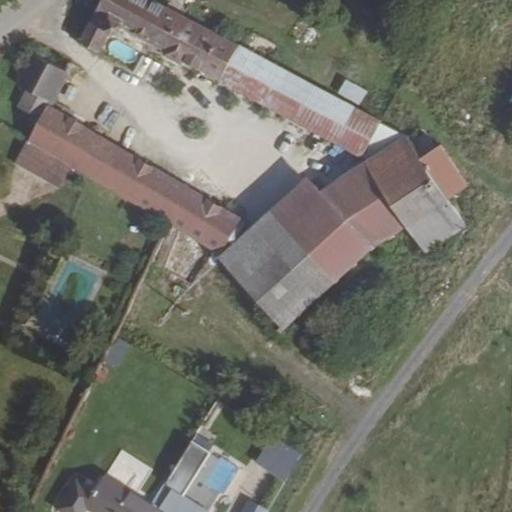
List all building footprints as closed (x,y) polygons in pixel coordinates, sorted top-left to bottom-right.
[(389,122),(157,0),(93,0),(72,40),(89,51),(109,19),(365,153),(371,142),(379,146),(372,159),(401,142),(400,139),(389,122)] [(45,94),(62,66),(27,45),(10,74),(21,81),(45,94)] [(345,80),(340,90),(361,100),(366,90),(345,80)] [(202,191),(41,101),(45,94),(21,81),(8,104),(32,118),(22,136),(169,216),(183,225),(202,191)] [(445,169),(419,127),(400,139),(401,142),(426,181),(445,169)] [(268,308),(402,223),(438,200),(426,181),(401,142),(372,159),(223,249),(233,255),(268,308)] [(219,246),(239,211),(202,191),(183,225),(219,246)] [(456,228),(438,200),(402,223),(420,251),(456,228)] [(285,479),(302,453),(273,432),(256,457),(285,479)] [(106,511),(138,511),(150,496),(107,467),(95,484),(77,471),(59,499),(77,511),(78,511),(88,499),(106,511)] [(201,511),(207,504),(172,481),(157,502),(150,496),(138,511),(201,511)] [(262,511),(275,491),(263,483),(251,503),(262,511)] [(262,511),(251,503),(245,499),(236,511),(262,511)]
